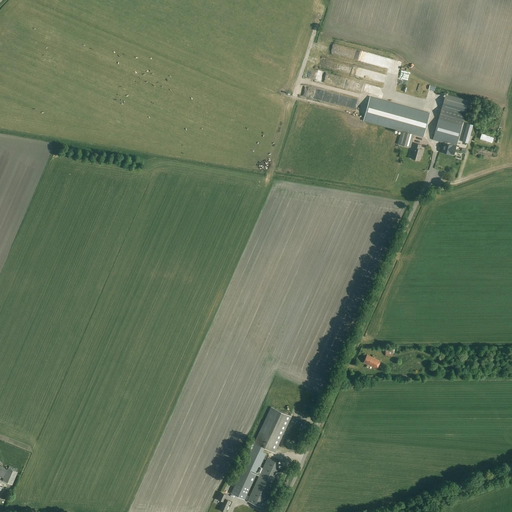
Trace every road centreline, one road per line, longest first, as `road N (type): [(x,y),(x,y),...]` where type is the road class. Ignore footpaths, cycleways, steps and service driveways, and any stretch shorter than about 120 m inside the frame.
road 1 (unclassified): [(280,511),(431,167)]
road 2 (track): [(345,366),(388,374),(414,374),(433,363),(511,366)]
road 3 (tertiary): [(387,511),(511,469)]
